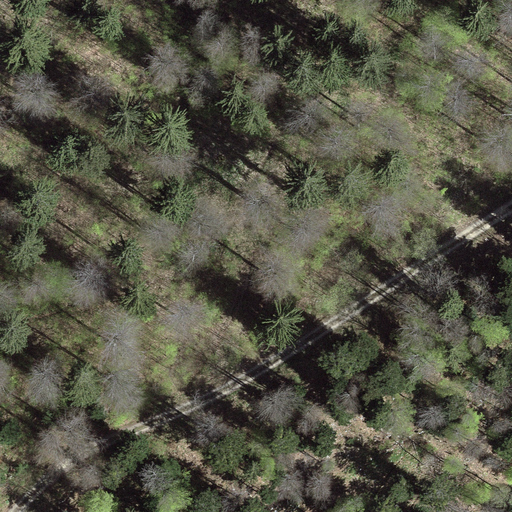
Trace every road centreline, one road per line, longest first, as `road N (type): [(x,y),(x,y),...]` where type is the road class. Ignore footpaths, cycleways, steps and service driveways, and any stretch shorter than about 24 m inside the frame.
road 1 (track): [(16,511),(75,453),(209,402),(511,206)]
road 2 (track): [(158,427),(220,338),(240,292),(249,183),(268,146),(319,94),(451,0)]
